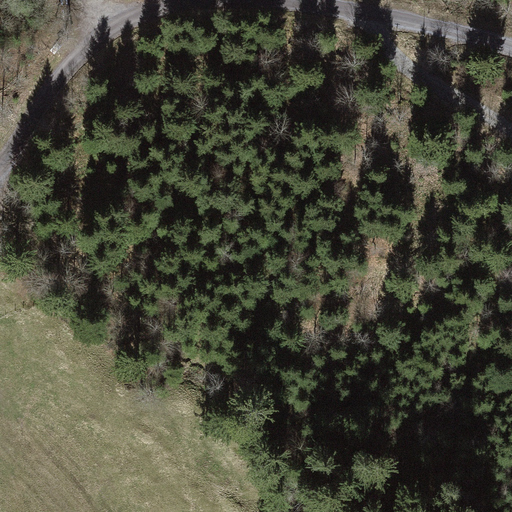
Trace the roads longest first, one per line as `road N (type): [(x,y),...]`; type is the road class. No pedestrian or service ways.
road 1 (track): [(0,172),(95,40),(135,14),(200,0)]
road 2 (track): [(276,0),(438,27),(511,49)]
road 3 (track): [(365,14),(380,49),(511,135)]
